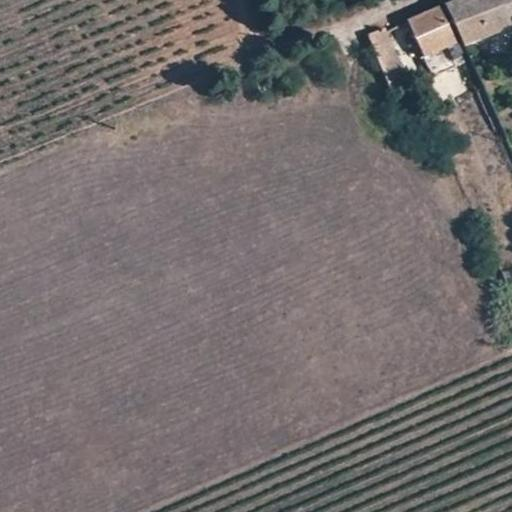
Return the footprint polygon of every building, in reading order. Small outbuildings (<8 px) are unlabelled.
[(511,0),(463,0),(448,6),(466,48),(511,29),(511,0)] [(465,64),(439,9),(408,21),(430,70),(434,71),(446,72),(465,64)] [(365,38),(390,93),(409,84),(383,29),(365,38)] [(230,90),(238,108),(267,95),(260,78),(230,90)] [(511,269),(501,275),(505,284),(511,281),(511,269)]
